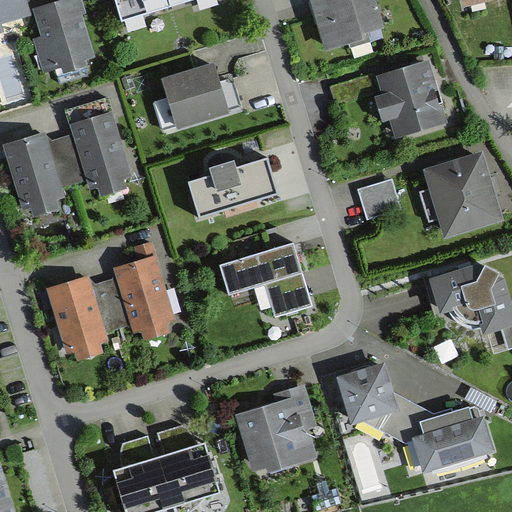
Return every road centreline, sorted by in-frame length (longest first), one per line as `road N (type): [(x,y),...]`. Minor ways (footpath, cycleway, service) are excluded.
road 1 (residential): [(52,424),(332,340),(349,317),(350,294),(260,0)]
road 2 (residential): [(0,246),(52,424)]
road 3 (residential): [(425,0),(460,71),(511,147)]
